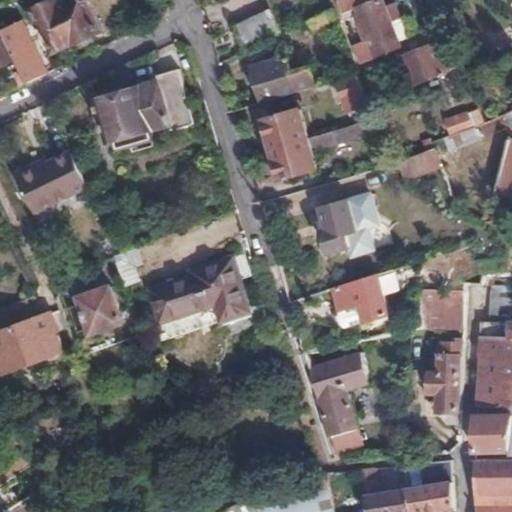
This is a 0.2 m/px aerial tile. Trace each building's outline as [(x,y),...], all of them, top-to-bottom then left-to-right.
[(105,31),(89,0),(73,0),(61,5),(58,0),(57,0),(39,9),(59,50),(76,42),(77,45),(105,31)] [(338,0),(341,6),(343,11),(360,4),(371,0),(338,0)] [(375,43),(358,50),(362,59),(403,44),(386,0),(371,0),(360,4),(375,43)] [(234,26),(245,52),(284,34),(272,8),(234,26)] [(341,23),(335,8),(313,19),(320,33),(341,23)] [(13,50),(7,37),(0,40),(0,65),(17,58),(13,50)] [(407,54),(418,83),(461,67),(451,43),(445,45),(443,40),(407,54)] [(29,83),(45,75),(30,42),(13,50),(17,58),(29,83)] [(253,66),(263,101),(304,89),(302,83),(296,84),(289,57),(253,66)] [(159,84),(98,102),(110,140),(171,122),(174,129),(196,122),(179,69),(157,76),(159,84)] [(357,110),(361,124),(378,119),(376,114),(360,72),(331,81),(337,103),(345,102),(348,112),(357,110)] [(389,99),(381,77),(369,81),(377,103),(389,99)] [(302,83),(304,89),(313,86),(318,85),(316,79),(302,83)] [(478,109),(445,118),(454,149),(488,140),(478,109)] [(266,119),(275,149),(301,141),(310,138),(302,110),(266,119)] [(364,136),(382,131),(378,119),(361,124),(364,136)] [(315,135),(318,151),(360,142),(357,127),(315,135)] [(301,141),(275,149),(283,178),(319,168),(310,138),(301,141)] [(511,194),(511,141),(510,141),(499,192),(511,194)] [(89,185),(71,148),(42,162),(40,158),(16,171),(35,210),(89,185)] [(436,149),(410,158),(418,178),(444,168),(436,149)] [(359,232),(350,201),(325,208),(331,230),(325,231),(332,253),(354,247),(351,234),(359,232)] [(126,287),(145,280),(134,251),(116,257),(126,287)] [(257,306),(236,253),(195,269),(197,274),(157,289),(169,321),(223,299),(229,317),(257,306)] [(381,275),(336,289),(343,311),(364,304),(369,321),(393,313),(381,275)] [(511,283),(492,284),(490,320),(509,321),(509,319),(511,318),(511,283)] [(84,303),(71,307),(80,332),(93,328),(95,334),(127,322),(113,286),(82,297),(84,303)] [(464,319),(464,292),(420,292),(425,328),(430,327),(464,319)] [(54,312),(0,330),(0,354),(60,333),(54,312)] [(463,423),(463,414),(463,375),(464,335),(441,335),(441,348),(447,348),(447,354),(446,354),(445,371),(436,372),(436,392),(445,392),(445,409),(447,409),(448,415),(453,423),(463,423)] [(490,356),(511,356),(511,336),(509,337),(481,337),(481,364),(484,363),(490,356)] [(354,341),(305,351),(312,374),(315,384),(345,377),(362,372),(354,341)] [(482,410),(511,409),(511,356),(490,356),(484,363),(481,364),(482,410)] [(345,377),(315,384),(331,435),(361,428),(345,377)] [(479,448),(511,448),(511,444),(511,443),(511,409),(482,410),(482,414),(479,414),(479,448)] [(511,511),(511,456),(478,457),(479,511),(511,511)] [(412,511),(420,511),(457,507),(454,461),(407,464),(410,488),(412,507),(412,511)] [(382,493),(379,467),(365,468),(369,494),(382,493)] [(257,497),(262,511),(321,511),(311,479),(257,497)] [(372,511),(412,511),(412,507),(410,488),(382,493),(369,494),(372,511)] [(262,511),(257,497),(257,494),(252,496),(223,511),(262,511)]
